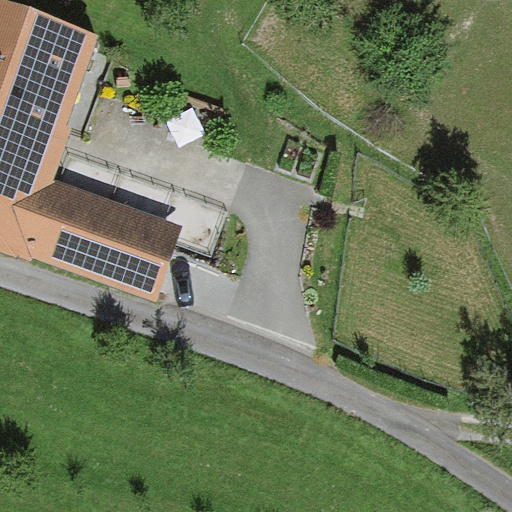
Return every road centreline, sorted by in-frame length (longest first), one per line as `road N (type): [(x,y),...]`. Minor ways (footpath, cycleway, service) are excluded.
road 1 (track): [(511,495),(391,416),(0,269)]
road 2 (track): [(391,416),(511,430)]
